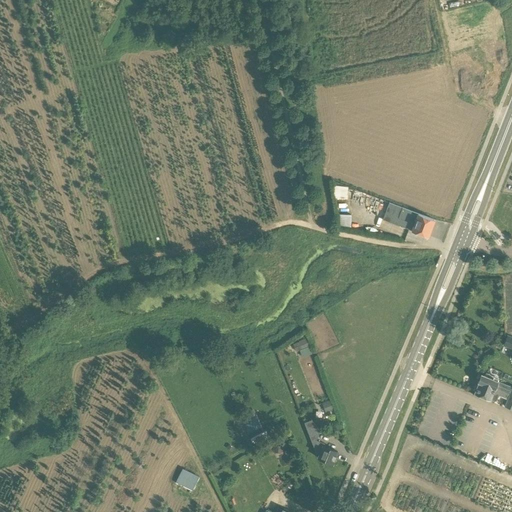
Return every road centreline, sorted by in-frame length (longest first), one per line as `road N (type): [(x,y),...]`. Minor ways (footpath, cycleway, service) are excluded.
road 1 (track): [(445,248),(394,246),(309,225),(257,0)]
road 2 (primary): [(349,511),(464,239)]
road 3 (primary): [(464,239),(511,118)]
